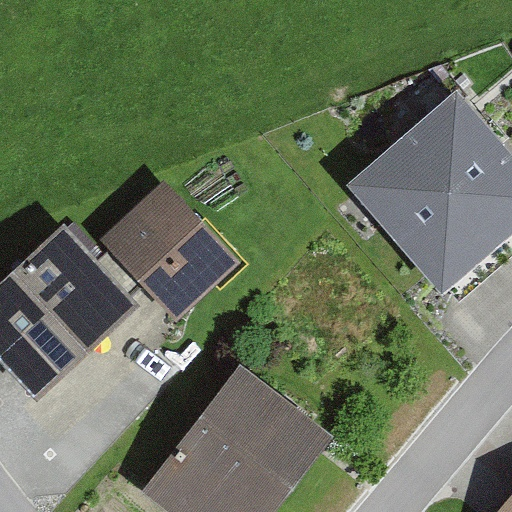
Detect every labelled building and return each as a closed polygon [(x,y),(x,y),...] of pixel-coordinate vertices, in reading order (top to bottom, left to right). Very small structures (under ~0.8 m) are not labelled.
[(511,138),(485,103),(362,197),(456,320),(511,277),(511,138)] [(185,190),(125,242),(197,324),(257,272),(185,190)] [(102,236),(0,321),(0,356),(51,416),(170,316),(102,236)] [(257,390),(162,504),(171,511),(306,511),(346,464),(257,390)] [(511,511),(511,486),(489,511),(511,511)]
